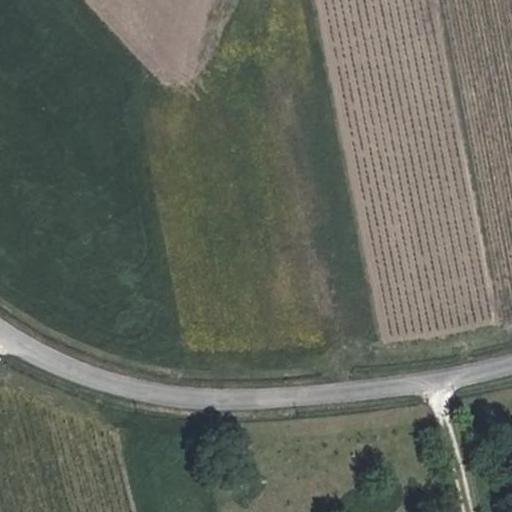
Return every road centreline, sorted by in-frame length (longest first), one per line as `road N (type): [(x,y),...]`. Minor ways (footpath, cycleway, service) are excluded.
road 1 (tertiary): [(511,362),(365,388),(218,395),(132,386),(63,363),(0,329)]
road 2 (track): [(471,511),(434,378)]
